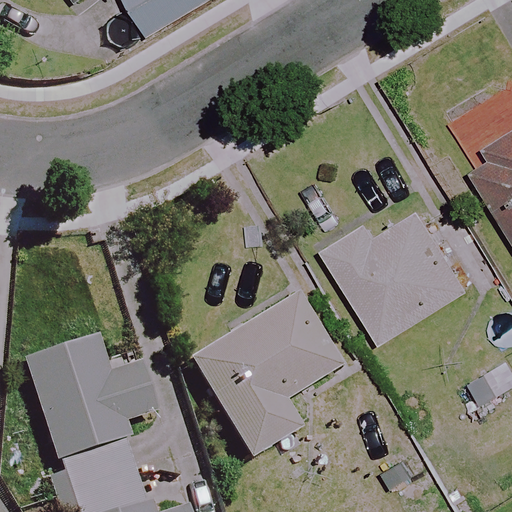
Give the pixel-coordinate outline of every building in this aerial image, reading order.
[(214,0),(131,0),(155,37),(214,0)] [(511,91),(451,128),(511,230),(511,91)] [(472,291),(426,212),(379,240),(372,227),(329,252),(383,343),(472,291)] [(340,371),(297,299),(188,363),(248,464),(298,434),(281,405),(340,371)] [(56,468),(124,447),(118,428),(154,417),(140,370),(107,380),(96,342),(24,364),(56,468)] [(511,420),(511,412),(490,375),(430,409),(456,453),(511,420)]
